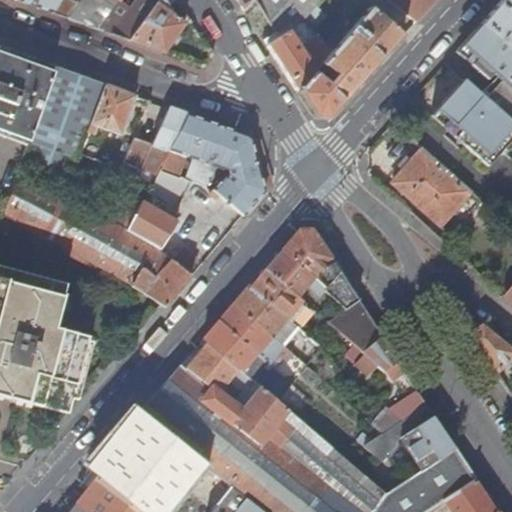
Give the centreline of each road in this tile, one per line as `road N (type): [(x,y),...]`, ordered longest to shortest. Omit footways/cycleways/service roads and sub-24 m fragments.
road 1 (residential): [(23,511),(314,171)]
road 2 (residential): [(0,24),(213,102),(253,87)]
road 3 (residential): [(314,171),(466,0)]
road 4 (primary): [(411,332),(511,476)]
road 5 (primary): [(412,279),(392,228),(314,171)]
road 6 (primary): [(314,171),(382,286)]
